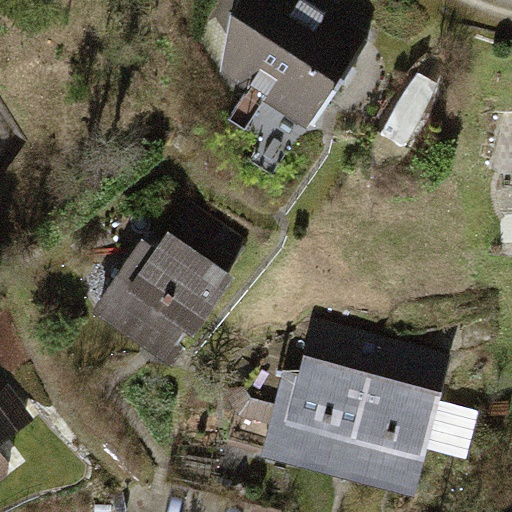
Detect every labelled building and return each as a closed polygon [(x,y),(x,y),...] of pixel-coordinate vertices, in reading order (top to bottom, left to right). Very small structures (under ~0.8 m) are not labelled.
[(253,0),(235,78),(315,130),(376,37),(318,0),(253,0)] [(431,55),(426,56),(419,63),(413,71),(380,132),(378,140),(376,148),(376,158),(378,167),(389,164),(399,158),(404,152),(407,145),(436,84),(439,73),(441,64),(439,59),(436,56),(431,55)] [(263,106),(248,97),(234,120),(248,129),(263,106)] [(147,245),(106,312),(178,356),(248,241),(193,208),(164,255),(147,245)] [(233,437),(230,446),(242,449),(272,457),(349,476),(385,339),(320,322),(296,411),(243,397),(233,437)] [(386,338),(350,476),(416,493),(452,355),(386,338)] [(0,435),(26,416),(5,389),(0,392),(0,435)]
